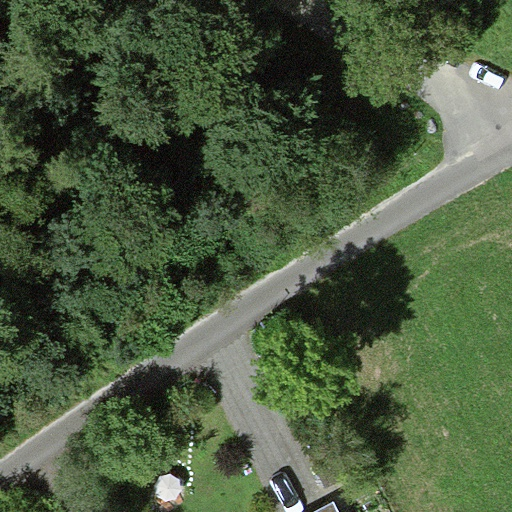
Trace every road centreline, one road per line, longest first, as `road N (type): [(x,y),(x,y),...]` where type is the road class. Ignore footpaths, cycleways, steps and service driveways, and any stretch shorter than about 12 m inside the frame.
road 1 (residential): [(511,124),(236,291),(0,458)]
road 2 (track): [(502,127),(410,72),(328,0)]
